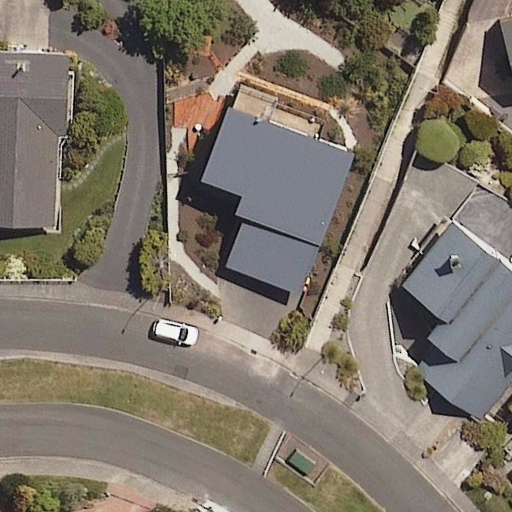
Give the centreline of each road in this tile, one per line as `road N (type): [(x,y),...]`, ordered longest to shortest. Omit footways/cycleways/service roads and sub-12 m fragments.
road 1 (residential): [(0,326),(102,329),(184,350),(258,381),(340,431),(423,511)]
road 2 (residential): [(269,511),(178,461),(94,432),(0,428)]
